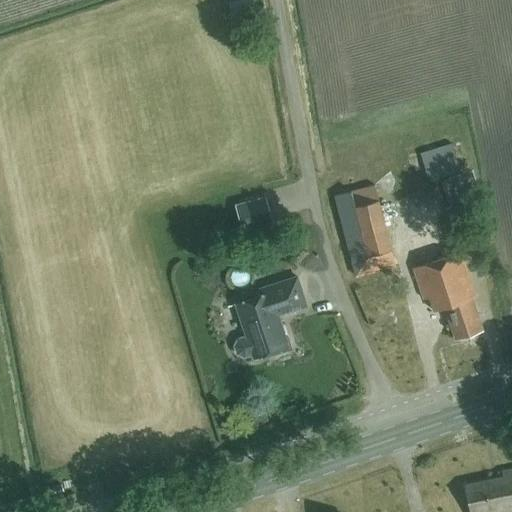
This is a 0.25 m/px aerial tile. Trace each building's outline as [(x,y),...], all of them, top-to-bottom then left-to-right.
[(476,222),(449,143),(419,154),(428,181),(442,176),(453,208),(449,209),(455,229),(476,222)] [(394,267),(372,185),(333,196),(354,277),(394,267)] [(271,219),(266,202),(239,209),(243,227),(271,219)] [(260,257),(257,249),(249,251),(251,259),(260,257)] [(476,297),(460,252),(413,268),(424,299),(429,297),(434,311),(445,307),(456,339),(483,330),(472,298),(476,297)] [(311,286),(329,280),(326,270),(308,276),(311,286)] [(307,306),(297,277),(260,289),(262,296),(237,304),(248,336),(242,338),(237,340),(235,345),(235,350),(238,354),(243,356),(247,356),(254,354),(255,357),(275,350),(276,354),(292,349),(288,337),(284,338),(277,316),(307,306)] [(511,511),(511,470),(502,472),(503,478),(465,486),(470,511),(511,511)]
